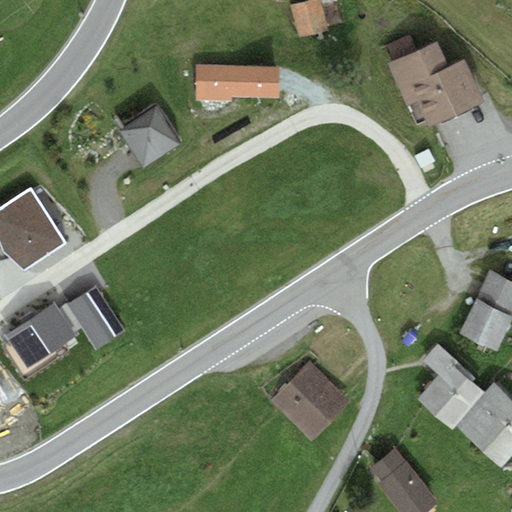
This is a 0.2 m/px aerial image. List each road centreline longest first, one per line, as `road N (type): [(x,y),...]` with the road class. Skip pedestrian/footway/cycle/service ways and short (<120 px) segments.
road 1 (tertiary): [(328,274),(62,446),(0,474)]
road 2 (residential): [(315,511),(359,429),(377,368),(365,325),(328,274)]
road 3 (tertiary): [(511,172),(426,210),(328,274)]
road 4 (tertiary): [(0,131),(40,100),(110,0)]
